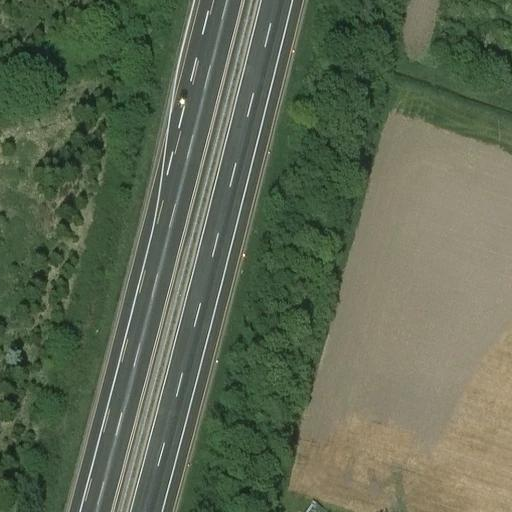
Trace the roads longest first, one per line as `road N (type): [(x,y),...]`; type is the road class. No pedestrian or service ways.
road 1 (motorway): [(224,0),(90,511)]
road 2 (motorway): [(146,511),(278,0)]
